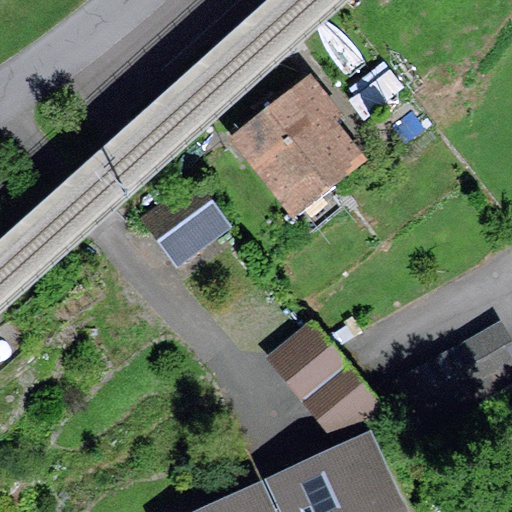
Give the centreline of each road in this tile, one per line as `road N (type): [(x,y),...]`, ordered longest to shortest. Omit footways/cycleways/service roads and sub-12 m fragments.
road 1 (residential): [(283,434),(100,218)]
road 2 (residential): [(372,357),(511,265)]
road 3 (residential): [(0,103),(130,0)]
road 4 (residential): [(0,106),(100,218)]
